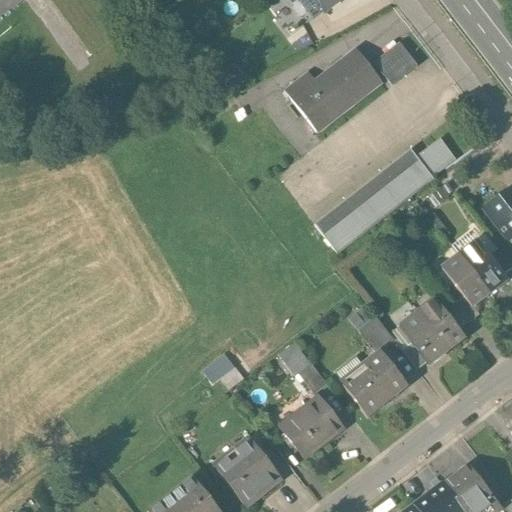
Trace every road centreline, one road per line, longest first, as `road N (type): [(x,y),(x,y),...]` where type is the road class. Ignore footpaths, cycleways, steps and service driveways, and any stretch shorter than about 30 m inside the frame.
road 1 (residential): [(511,375),(331,511)]
road 2 (unclassified): [(403,0),(511,142)]
